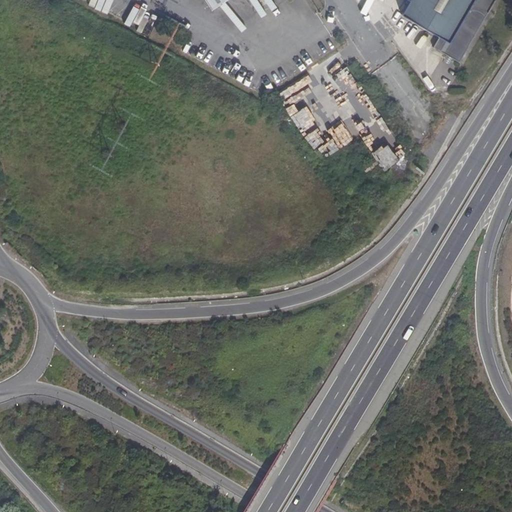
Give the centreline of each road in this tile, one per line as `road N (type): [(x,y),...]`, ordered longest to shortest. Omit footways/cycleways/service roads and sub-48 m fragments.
road 1 (primary): [(511,70),(419,209),(379,254),(334,285),(222,310),(42,304)]
road 2 (primary): [(511,100),(267,511)]
road 3 (primary): [(295,511),(511,150)]
road 4 (tertiary): [(325,511),(107,382),(47,330)]
road 5 (tertiary): [(16,384),(99,410),(275,511)]
road 6 (primary): [(511,409),(487,347),(482,299),(488,248),(511,186)]
